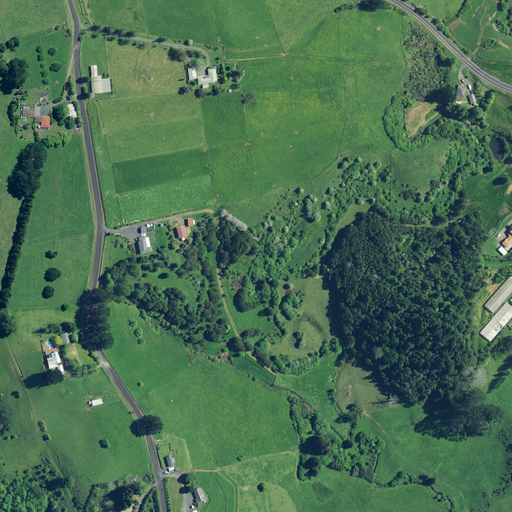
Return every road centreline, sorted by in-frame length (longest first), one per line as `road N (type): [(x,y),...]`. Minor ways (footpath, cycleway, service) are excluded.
road 1 (unclassified): [(70,0),(100,223),(88,334),(147,439),(161,511)]
road 2 (unclassified): [(397,0),(511,90)]
